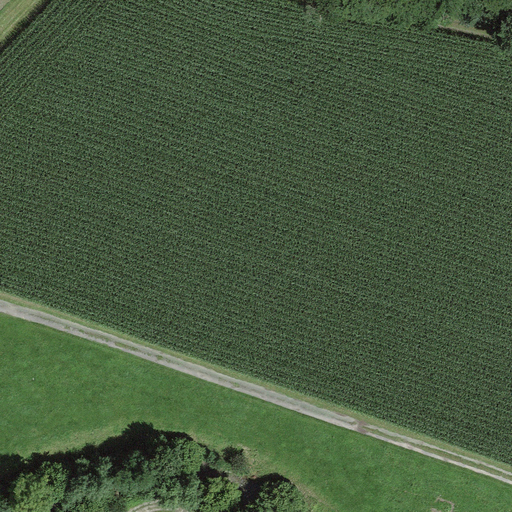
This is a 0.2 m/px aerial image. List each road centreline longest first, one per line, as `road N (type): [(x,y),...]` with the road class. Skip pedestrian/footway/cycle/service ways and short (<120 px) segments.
road 1 (track): [(0,306),(511,481)]
road 2 (track): [(511,39),(333,0)]
